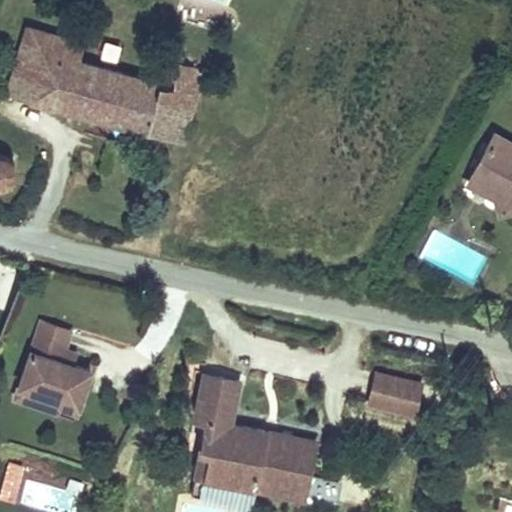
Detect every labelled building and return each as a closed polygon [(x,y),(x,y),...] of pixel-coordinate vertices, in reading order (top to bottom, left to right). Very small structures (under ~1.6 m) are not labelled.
[(162,82),(76,60),(81,41),(27,25),(6,93),(170,140),(171,136),(184,89),(195,92),(203,68),(168,58),(162,82)] [(183,139),(195,92),(184,89),(171,136),(183,139)] [(511,142),(495,133),(468,181),(491,194),(494,188),(511,197),(511,142)] [(0,182),(3,182),(8,180),(11,177),(11,176),(13,173),(14,168),(14,163),(12,159),(8,155),(4,153),(0,151),(0,182)] [(69,326),(41,315),(16,379),(54,393),(56,398),(72,404),(87,367),(69,360),(72,353),(60,348),(61,345),(69,326)] [(240,378),(205,371),(196,415),(209,417),(204,444),(213,446),(208,473),(198,472),(194,493),(252,504),(256,483),(306,494),(318,438),(231,420),(240,378)] [(422,384),(379,373),(372,400),(414,412),(422,384)] [(54,393),(16,379),(14,383),(11,389),(70,411),(72,404),(56,398),(54,393)] [(204,444),(198,472),(208,473),(213,446),(204,444)] [(0,498),(14,501),(22,464),(5,460),(0,481),(0,498)] [(71,511),(79,489),(38,476),(30,500),(66,511),(71,511)] [(336,504),(341,482),(323,478),(318,499),(336,504)]
